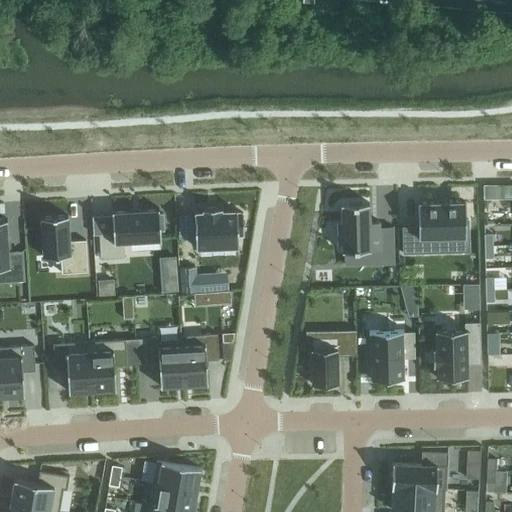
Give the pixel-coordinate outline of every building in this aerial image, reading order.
[(500,184),(483,185),(484,198),(501,198),(500,184)] [(402,254),(435,253),(469,252),(469,231),(468,231),(468,219),(465,219),(465,201),(464,201),(464,202),(418,203),(418,202),(417,202),(417,226),(402,226),(402,254)] [(367,202),(335,203),(336,247),(368,246),(368,248),(380,248),(380,222),(368,223),(367,202)] [(237,213),(236,210),(221,211),(220,207),(203,208),(203,211),(194,212),(195,240),(244,238),(243,212),(237,213)] [(112,210),(112,214),(113,232),(99,233),(99,234),(100,258),(124,257),(123,241),(159,239),(159,240),(160,240),(160,230),(164,230),(163,213),(159,213),(159,208),(157,208),(157,209),(113,212),(113,210),(112,210)] [(41,216),(43,256),(59,255),(60,273),(87,271),(85,241),(69,242),(68,215),(41,216)] [(0,281),(24,280),(22,252),(7,253),(5,220),(7,220),(7,219),(0,219),(0,281)] [(484,246),(493,246),(492,234),(484,234),(484,246)] [(493,258),(493,246),(484,246),(485,258),(493,258)] [(162,292),(178,290),(175,256),(160,258),(162,292)] [(213,289),(212,273),(195,274),(195,266),(181,267),(182,291),(213,289)] [(485,289),(494,289),(493,277),(485,277),(485,289)] [(113,294),(113,280),(98,280),(98,295),(113,294)] [(463,284),(463,308),(479,308),(479,283),(463,284)] [(494,301),(494,289),(485,289),(486,301),(494,301)] [(230,290),(193,292),(194,305),(231,303),(230,290)] [(467,375),(467,363),(479,363),(481,363),(480,321),(465,322),(465,329),(435,329),(435,330),(436,330),(436,348),(434,348),(432,348),(433,366),(434,366),(434,365),(437,365),(437,376),(436,376),(436,377),(468,377),(468,375),(467,375)] [(311,384),(338,383),(337,355),(356,355),(356,329),(305,330),(306,349),(310,349),(311,384)] [(404,377),(403,377),(402,358),(402,356),(405,353),(413,352),(413,357),(414,357),(414,331),(404,332),(402,332),(402,331),(403,330),(369,330),(369,331),(370,331),(370,350),(366,350),(367,367),(371,367),(371,377),(370,377),(370,378),(404,378),(404,377)] [(221,332),(222,342),(233,341),(235,332),(221,332)] [(217,333),(181,335),(184,385),(207,383),(206,360),(219,359),(217,333)] [(184,385),(181,335),(180,335),(180,340),(158,341),(157,336),(145,337),(146,363),(159,363),(160,386),(184,385)] [(125,339),(89,341),(92,390),(116,389),(114,365),(127,365),(125,339)] [(92,390),(89,341),(53,343),(54,369),(67,368),(68,392),(92,390)] [(0,346),(0,393),(0,396),(24,395),(22,371),(35,370),(33,344),(0,346)] [(480,462),(480,450),(468,450),(468,462),(480,462)] [(391,486),(446,489),(447,452),(422,451),(421,464),(392,462),(391,486)] [(487,458),(486,470),(495,470),(495,458),(487,458)] [(152,482),(196,489),(200,467),(156,460),(152,482)] [(110,475),(120,476),(122,466),(112,465),(110,475)] [(10,502),(59,510),(63,489),(67,489),(69,475),(39,470),(37,483),(14,479),(10,502)] [(495,470),(486,470),(486,482),(494,482),(495,470)] [(118,486),(120,476),(110,475),(108,485),(118,486)] [(196,489),(152,482),(149,503),(193,511),(196,489)] [(418,511),(443,511),(444,489),(446,489),(391,486),(391,487),(392,487),(391,509),(419,511),(418,511)] [(485,501),(484,511),(492,511),(493,501),(485,501)] [(58,511),(59,510),(10,502),(8,511),(58,511)] [(144,502),(142,511),(192,511),(193,511),(149,503),(144,502)]
